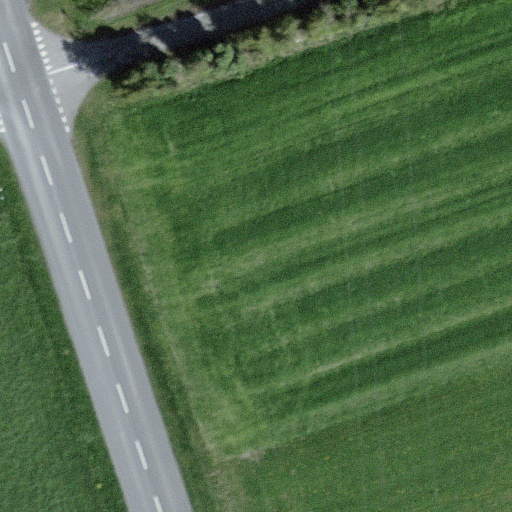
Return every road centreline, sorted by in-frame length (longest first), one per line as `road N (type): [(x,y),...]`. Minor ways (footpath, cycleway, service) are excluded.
road 1 (tertiary): [(19,85),(161,511)]
road 2 (unclassified): [(19,85),(268,0)]
